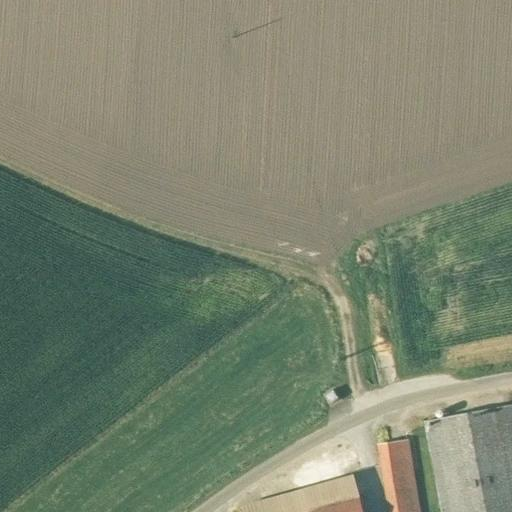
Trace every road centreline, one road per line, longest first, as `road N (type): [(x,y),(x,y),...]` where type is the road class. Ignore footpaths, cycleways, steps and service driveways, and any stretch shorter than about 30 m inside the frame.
road 1 (track): [(0,163),(97,209),(321,279),(345,306),(362,421)]
road 2 (unclassified): [(511,382),(346,426),(209,511)]
